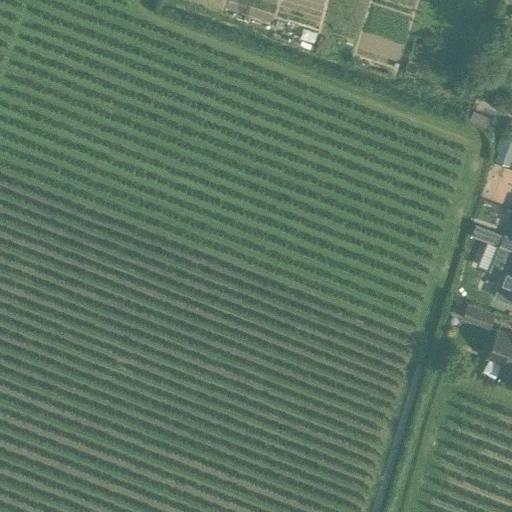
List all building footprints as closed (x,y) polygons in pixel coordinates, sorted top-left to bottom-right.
[(511,162),(511,159),(511,134),(501,132),(495,158),(511,162)] [(470,233),(483,239),(511,249),(511,235),(502,232),(502,233),(474,222),(470,233)] [(511,249),(483,239),(474,262),(492,268),(504,273),(499,286),(500,287),(497,296),(511,302),(511,300),(511,249)] [(460,316),(488,326),(493,311),(466,301),(460,316)] [(502,361),(498,373),(511,378),(511,332),(496,327),(485,355),(502,361)]
